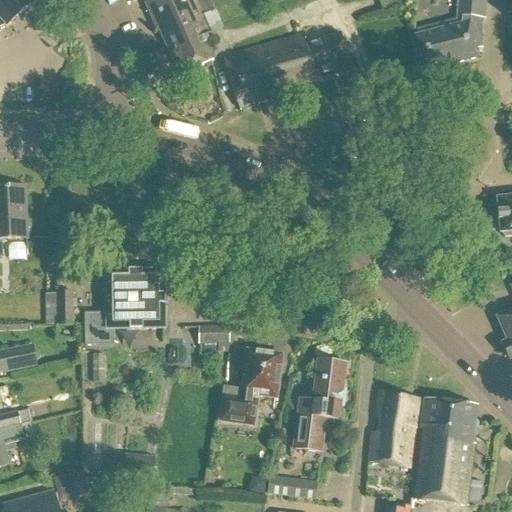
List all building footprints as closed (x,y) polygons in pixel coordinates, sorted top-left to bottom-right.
[(0,0),(0,32),(6,29),(41,2),(39,0),(0,0)] [(146,0),(143,2),(156,32),(159,31),(167,49),(172,62),(176,60),(183,76),(214,63),(207,49),(203,39),(214,35),(206,17),(216,13),(209,0),(146,0)] [(458,0),(456,28),(415,39),(423,74),(478,60),(477,52),(481,51),(483,22),(484,22),(486,0),(458,0)] [(224,62),(225,66),(240,113),(259,107),(256,97),(268,93),(271,102),(305,91),(304,89),(317,85),(316,81),(352,71),(344,49),(341,37),(305,48),(302,38),(224,62)] [(28,241),(25,189),(0,190),(0,258),(2,259),(1,242),(28,241)] [(511,199),(496,201),(500,235),(503,235),(504,239),(511,237),(511,199)] [(106,273),(107,303),(166,302),(166,297),(165,297),(165,273),(106,273)] [(511,286),(510,288),(511,293),(511,312),(496,320),(506,343),(501,346),(508,359),(511,361),(511,286)] [(74,295),(45,295),(46,327),(74,327),(74,295)] [(166,302),(107,303),(107,316),(85,316),(86,347),(114,347),(114,332),(166,331),(165,307),(166,307),(166,302)] [(198,346),(229,346),(229,329),(198,330),(198,346)] [(0,373),(37,367),(32,347),(0,352),(0,373)] [(222,390),(217,432),(235,434),(237,418),(243,418),(244,410),(258,411),(259,400),(277,402),(283,356),(245,352),(240,392),(222,390)] [(92,357),(93,385),(105,385),(104,357),(92,357)] [(346,366),(318,362),(313,402),(300,401),(294,450),(322,453),(326,420),(339,422),(341,407),(344,408),(346,391),(343,390),(346,366)] [(422,402),(381,394),(378,418),(382,421),(380,435),(372,438),(370,470),(409,474),(422,402)] [(477,408),(424,402),(413,502),(466,509),(474,447),(472,447),(473,440),(476,438),(478,426),(475,423),(477,408)] [(0,419),(0,431),(21,427),(18,415),(0,419)] [(21,427),(0,431),(0,469),(10,467),(7,455),(17,452),(15,445),(25,442),(21,427)] [(124,457),(121,484),(152,487),(154,460),(124,457)] [(59,511),(58,505),(90,496),(84,473),(54,481),(57,496),(56,496),(55,493),(3,507),(4,511),(59,511)] [(270,480),(268,497),(315,503),(317,485),(270,480)] [(250,485),(248,495),(264,498),(267,483),(256,481),(250,485)]
